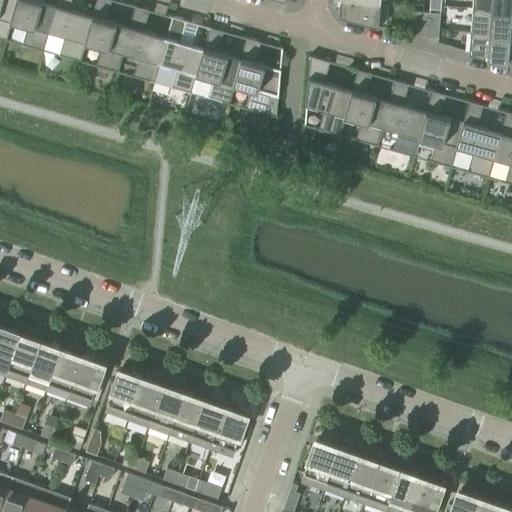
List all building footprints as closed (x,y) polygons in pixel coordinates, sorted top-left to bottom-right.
[(16,0),(0,0),(0,37),(6,39),(16,0)] [(56,5),(55,5),(38,0),(16,0),(6,39),(43,50),(56,5)] [(93,15),(92,15),(69,9),(71,0),(56,0),(55,5),(56,5),(43,50),(80,61),(93,15)] [(130,26),(129,26),(106,19),(111,0),(96,0),(92,15),(93,15),(80,61),(117,71),(130,26)] [(379,26),(381,0),(380,0),(340,0),(339,15),(379,26)] [(441,9),(441,0),(430,0),(430,8),(441,9)] [(511,11),(511,0),(473,0),(473,8),(511,11)] [(167,37),(166,36),(143,30),(149,9),(135,5),(129,26),(130,26),(117,71),(155,82),(167,37)] [(511,35),(511,23),(511,11),(473,8),(471,32),(511,35)] [(424,35),(426,12),(412,11),(410,34),(424,35)] [(440,13),(426,12),(424,35),(438,36),(440,13)] [(204,47),(180,40),(186,20),(172,16),(166,36),(167,37),(155,82),(191,92),(197,73),(204,47)] [(204,47),(197,73),(212,78),(207,97),(229,103),(241,58),(218,51),(224,30),(210,26),(204,47)] [(509,63),(511,35),(471,32),(469,52),(509,63)] [(247,37),(241,58),(229,103),(277,117),(280,69),(255,62),(261,41),(247,37)] [(352,89),(324,81),(330,60),(310,55),(309,56),(310,56),(305,123),(304,124),(340,135),(352,89)] [(390,100),(389,100),(366,93),(372,72),(358,68),(352,89),(340,135),(377,145),(390,100)] [(212,78),(197,73),(191,92),(207,97),(212,78)] [(427,110),(426,110),(403,104),(409,83),(395,79),(389,100),(390,100),(377,145),(414,156),(427,110)] [(464,121),(463,121),(440,114),(446,94),(432,90),(426,110),(427,110),(414,156),(451,166),(464,121)] [(501,132),(500,131),(477,125),(483,104),(469,100),(463,121),(464,121),(451,166),(488,177),(501,132)] [(511,112),(506,111),(500,131),(501,132),(488,177),(511,183),(511,112)] [(0,372),(6,375),(21,332),(0,325),(0,326),(0,372)] [(26,382),(41,339),(21,332),(6,375),(26,382)] [(46,389),(61,347),(41,339),(26,382),(46,389)] [(67,396),(82,354),(61,347),(46,389),(67,396)] [(103,362),(82,354),(67,396),(90,405),(101,373),(99,372),(103,362)] [(128,418),(143,376),(122,368),(118,379),(116,378),(105,410),(128,418)] [(149,425),(164,383),(143,376),(128,418),(149,425)] [(169,433),(184,390),(164,383),(149,425),(169,433)] [(189,440),(204,398),(184,390),(169,433),(189,440)] [(210,447),(225,405),(204,398),(189,440),(210,447)] [(246,412),(225,405),(210,447),(233,455),(244,424),(242,423),(246,412)] [(0,420),(11,424),(15,413),(3,409),(0,418),(0,420)] [(27,417),(15,413),(11,424),(22,428),(27,417)] [(40,435),(52,439),(56,427),(44,423),(40,435)] [(23,447),(26,436),(16,432),(12,443),(23,447)] [(80,449),(84,437),(72,433),(68,445),(80,449)] [(37,440),(26,436),(23,447),(33,450),(37,440)] [(324,488),(339,446),(318,438),(314,448),(312,448),(301,480),(324,488)] [(101,443),(89,439),(85,451),(97,455),(101,443)] [(61,460),(65,450),(55,446),(51,457),(61,460)] [(345,495),(360,453),(339,446),(324,488),(345,495)] [(76,454),(65,450),(61,460),(72,464),(76,454)] [(134,468),(138,456),(126,452),(122,464),(134,468)] [(365,502),(380,460),(360,453),(345,495),(365,502)] [(149,461),(138,456),(134,468),(145,472),(149,461)] [(99,474),(103,463),(91,459),(87,470),(99,474)] [(385,510),(400,467),(380,460),(365,502),(385,510)] [(114,467),(103,463),(99,474),(111,478),(114,467)] [(174,482),(178,471),(167,467),(163,478),(174,482)] [(391,511),(407,511),(421,475),(400,467),(385,510),(391,511)] [(0,511),(13,476),(0,471),(0,511)] [(190,475),(178,471),(174,482),(186,486),(190,475)] [(135,487),(139,476),(128,472),(124,483),(135,487)] [(442,482),(421,475),(407,511),(433,511),(440,493),(438,493),(442,482)] [(21,511),(32,483),(13,476),(0,511),(21,511)] [(151,480),(139,476),(135,487),(147,491),(151,480)] [(199,478),(195,490),(218,498),(222,486),(199,478)] [(43,511),(51,490),(32,483),(21,511),(43,511)] [(172,500),(175,489),(164,485),(160,496),(172,500)] [(187,493),(175,489),(172,500),(183,504),(187,493)] [(476,511),(482,497),(461,489),(457,499),(455,499),(450,511),(476,511)] [(70,497),(51,490),(43,511),(64,511),(67,505),(70,497)] [(499,511),(503,504),(482,497),(476,511),(499,511)] [(206,511),(207,511),(211,502),(200,498),(196,508),(206,511)] [(220,511),(223,506),(211,502),(207,511),(220,511)] [(105,511),(107,510),(88,503),(85,511),(105,511)]
